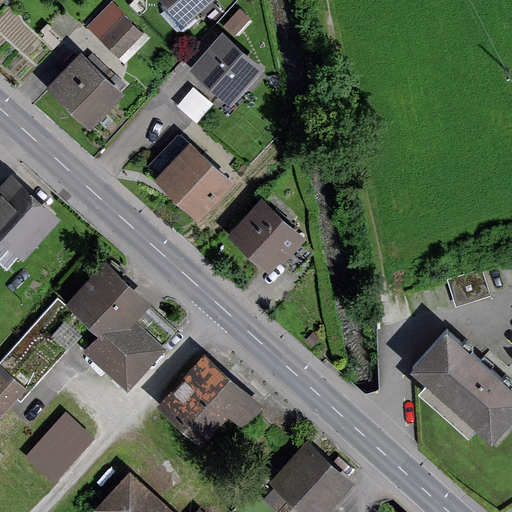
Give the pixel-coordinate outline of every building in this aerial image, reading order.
[(164,0),(183,21),(206,0),(164,0)] [(138,35),(124,21),(101,44),(116,58),(138,35)] [(217,38),(184,73),(220,106),(253,71),(217,38)] [(127,90),(87,55),(55,91),(95,126),(127,90)] [(186,141),(151,179),(192,217),(227,179),(186,141)] [(52,220),(7,178),(0,186),(0,252),(12,264),(52,220)] [(300,245),(256,205),(221,244),(253,272),(269,255),(281,266),(300,245)] [(51,301),(0,357),(0,422),(71,343),(122,388),(176,328),(99,259),(59,305),(51,301)] [(484,265),(450,275),(459,302),(493,291),(484,265)] [(511,388),(454,337),(420,375),(497,443),(511,426),(511,388)] [(254,403),(200,356),(158,404),(212,450),(254,403)] [(69,406),(27,452),(57,478),(98,432),(69,406)] [(318,511),(345,480),(303,446),(262,494),(283,511),(318,511)] [(166,511),(122,473),(89,511),(203,511),(201,510),(198,511),(166,511)]
